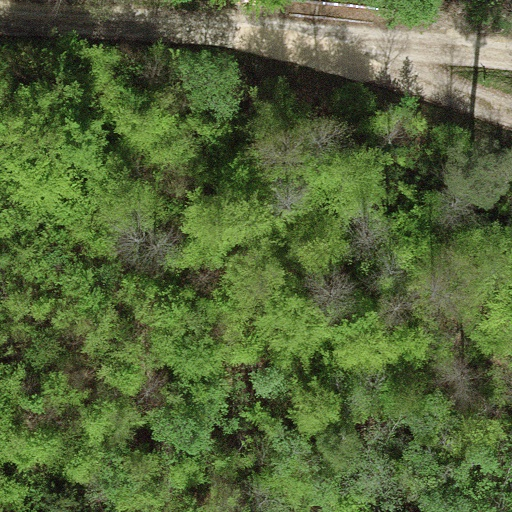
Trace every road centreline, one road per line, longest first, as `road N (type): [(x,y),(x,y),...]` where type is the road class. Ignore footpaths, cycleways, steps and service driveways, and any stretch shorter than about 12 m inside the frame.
road 1 (track): [(0,4),(343,40)]
road 2 (track): [(343,40),(511,106)]
road 3 (track): [(511,55),(343,40)]
